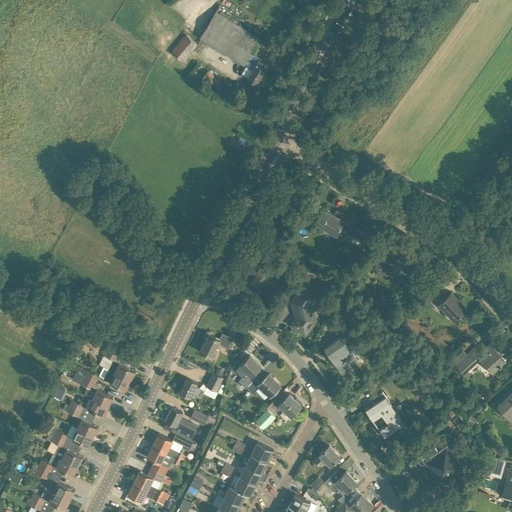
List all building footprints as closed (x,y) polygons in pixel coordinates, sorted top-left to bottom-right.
[(200,36),(245,64),(260,38),(216,11),(200,36)] [(198,43),(186,33),(171,50),(184,60),(198,43)] [(242,74),(256,83),(268,64),(253,55),(242,74)] [(221,96),(228,87),(208,70),(200,79),(221,96)] [(241,136),(238,140),(246,146),(249,142),(241,136)] [(326,208),(317,223),(336,234),(344,221),(356,228),(353,234),(360,238),(367,226),(340,210),(337,215),(326,208)] [(371,235),(367,232),(362,240),(367,243),(371,235)] [(401,267),(416,276),(424,261),(408,252),(411,248),(410,248),(409,248),(410,247),(409,247),(409,248),(408,247),(408,246),(407,247),(404,245),(404,244),(399,253),(386,245),(374,267),(387,274),(391,268),(398,272),(401,267)] [(263,299),(265,297),(269,291),(266,289),(278,273),(260,250),(245,262),(252,271),(253,270),(255,273),(252,278),(251,277),(243,287),(259,299),(260,297),(263,299)] [(300,276),(287,293),(292,296),(305,279),(300,276)] [(295,309),(300,313),(292,323),(305,333),(309,327),(310,329),(314,323),(313,322),(315,319),(310,315),(308,310),(314,303),(313,301),(319,293),(307,283),(300,292),(298,291),(292,299),(293,300),(292,302),(295,309)] [(440,291),(430,301),(438,309),(443,305),(456,318),(467,307),(466,307),(452,291),(451,291),(445,297),(440,291)] [(415,331),(409,325),(405,330),(410,335),(415,331)] [(200,350),(205,352),(212,356),(218,342),(228,347),(233,337),(222,332),(219,338),(209,332),(200,350)] [(78,338),(85,342),(88,336),(80,333),(78,338)] [(357,360),(341,335),(325,346),(324,346),(342,373),(343,373),(341,370),(357,360)] [(491,342),(482,350),(477,345),(456,364),(464,372),(480,358),(492,371),(506,359),(491,342)] [(104,354),(108,356),(106,359),(112,362),(109,368),(115,371),(131,379),(136,370),(116,360),(119,354),(107,348),(104,354)] [(261,365),(250,354),(235,369),(242,376),(239,379),(246,387),(252,381),(257,375),(254,372),(261,365)] [(215,372),(222,376),(224,370),(218,367),(215,372)] [(109,368),(104,377),(126,389),(131,379),(115,371),(109,368)] [(85,374),(96,380),(99,375),(88,369),(85,374)] [(85,374),(76,370),(72,378),(87,386),(84,393),(104,403),(108,405),(113,396),(94,386),(96,380),(85,374)] [(213,371),(206,385),(218,391),(225,377),(213,371)] [(252,381),(246,387),(252,392),(260,385),(270,395),(281,384),(268,372),(261,379),(257,375),(252,381)] [(196,384),(198,382),(187,376),(179,391),(190,396),(193,392),(201,396),(205,389),(196,384)] [(278,387),(271,394),(274,398),(281,390),(278,387)] [(385,436),(404,423),(382,391),(375,396),(378,400),(366,408),(373,419),(382,413),(389,423),(386,425),(385,424),(383,425),(384,426),(380,429),(385,436)] [(511,391),(498,404),(509,415),(511,412),(511,391)] [(289,392),(286,396),(280,402),(275,397),(267,406),(269,407),(274,412),(281,405),(291,415),(301,404),(289,392)] [(84,393),(79,402),(66,396),(64,401),(66,402),(81,410),(84,405),(103,415),(108,405),(104,403),(84,393)] [(81,410),(66,402),(63,408),(67,410),(76,415),(78,416),(78,415),(81,410)] [(465,403),(460,406),(464,412),(469,409),(465,403)] [(180,433),(184,435),(191,421),(181,416),(183,411),(172,405),(165,419),(175,424),(173,430),(180,433)] [(274,412),(269,407),(257,419),(265,426),(276,414),(274,412)] [(447,412),(451,416),(456,413),(452,408),(447,412)] [(204,422),(207,416),(195,409),(191,416),(204,422)] [(477,418),(470,414),(467,421),(473,424),(477,418)] [(98,425),(82,417),(76,427),(89,433),(93,435),(98,425)] [(54,434),(66,440),(69,435),(88,445),(93,435),(89,433),(76,427),(71,424),(67,433),(57,428),(54,434)] [(53,452),(74,462),(78,465),(83,455),(63,445),(66,440),(54,434),(49,431),(46,438),(51,440),(59,443),(54,452),(53,452)] [(157,446),(181,458),(184,453),(170,445),(173,439),(159,432),(153,443),(157,446)] [(180,433),(176,440),(190,447),(194,440),(184,435),(180,433)] [(236,439),(234,443),(243,448),(246,444),(236,439)] [(258,440),(251,452),(263,458),(267,460),(273,448),(258,440)] [(155,459),(151,466),(165,473),(172,460),(178,463),(181,458),(157,446),(153,443),(147,455),(155,459)] [(241,452),(243,448),(234,443),(232,448),(241,452)] [(325,459),(331,465),(340,455),(329,444),(320,453),(320,454),(314,459),(319,464),(325,459)] [(438,451),(433,445),(409,463),(423,481),(415,469),(425,462),(438,479),(436,480),(439,485),(463,467),(446,445),(438,451)] [(42,458),(39,464),(51,470),(51,469),(62,475),(64,470),(73,474),(78,465),(74,462),(53,452),(48,461),(42,458)] [(263,458),(251,452),(246,463),(257,469),(261,471),(267,460),(263,458)] [(501,477),(501,475),(506,460),(495,457),(491,472),(491,474),(501,477)] [(36,470),(39,464),(34,461),(31,468),(36,470)] [(225,462),(223,466),(232,471),(234,466),(226,461),(225,462)] [(240,474),(240,475),(251,480),(256,483),(261,471),(257,469),(246,463),(240,474)] [(51,470),(39,464),(36,470),(35,472),(47,478),(48,475),(53,478),(48,487),(66,496),(70,498),(75,489),(59,480),(62,475),(51,469),(51,470)] [(511,464),(510,464),(502,494),(510,496),(507,509),(511,510),(511,464)] [(138,483),(168,498),(170,493),(151,483),(154,477),(162,480),(165,473),(151,466),(148,473),(140,469),(134,481),(138,483)] [(232,471),(223,466),(221,471),(230,475),(232,471)] [(15,481),(20,473),(13,470),(9,478),(15,481)] [(351,494),(357,488),(354,485),(357,481),(346,470),(340,475),(336,470),(325,481),(325,480),(315,489),(320,496),(321,497),(331,487),(332,489),(334,490),(337,488),(343,494),(339,499),(342,502),(344,500),(345,501),(351,494)] [(246,492),(250,494),(251,493),(252,493),(255,488),(253,488),(256,483),(251,480),(240,475),(240,474),(234,486),(230,484),(246,492)] [(195,475),(193,479),(201,484),(204,479),(195,475)] [(315,489),(325,480),(319,475),(310,484),(314,488),(315,489)] [(201,484),(193,479),(190,484),(199,488),(201,484)] [(134,481),(127,493),(142,500),(145,494),(165,503),(168,498),(138,483),(134,481)] [(224,495),(240,503),(246,492),(230,484),(227,491),(220,488),(218,493),(224,496),(224,495)] [(208,495),(189,486),(187,491),(205,500),(208,495)] [(34,491),(31,497),(43,503),(46,498),(65,508),(70,498),(66,496),(48,487),(44,496),(34,491)] [(314,488),(310,491),(316,500),(320,496),(315,489),(314,488)] [(303,511),(304,511),(311,501),(295,492),(294,493),(295,493),(289,504),(303,511)] [(229,511),(235,511),(240,503),(224,495),(224,496),(218,493),(213,503),(219,506),(229,511)] [(362,493),(358,496),(352,503),(350,506),(345,501),(344,500),(342,502),(332,511),(364,511),(373,504),(362,493)] [(43,503),(31,497),(28,503),(38,507),(35,511),(47,511),(40,508),(43,503)] [(183,497),(181,502),(190,506),(192,502),(183,497)] [(167,499),(165,503),(164,503),(164,504),(170,508),(173,502),(167,499)] [(190,506),(181,502),(179,506),(188,511),(190,506)]
